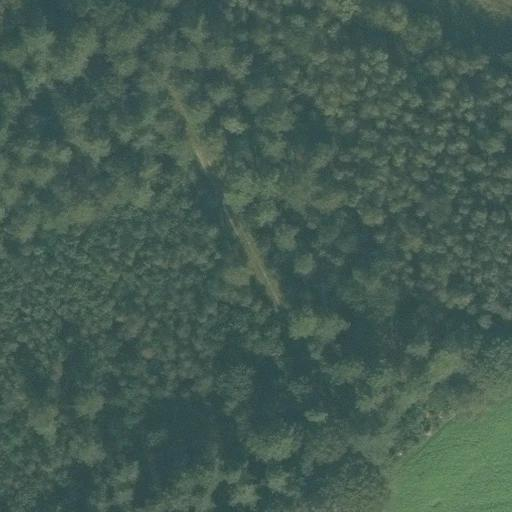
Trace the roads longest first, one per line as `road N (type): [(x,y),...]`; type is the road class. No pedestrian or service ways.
road 1 (track): [(121,0),(378,511)]
road 2 (unknown): [(324,0),(511,69)]
